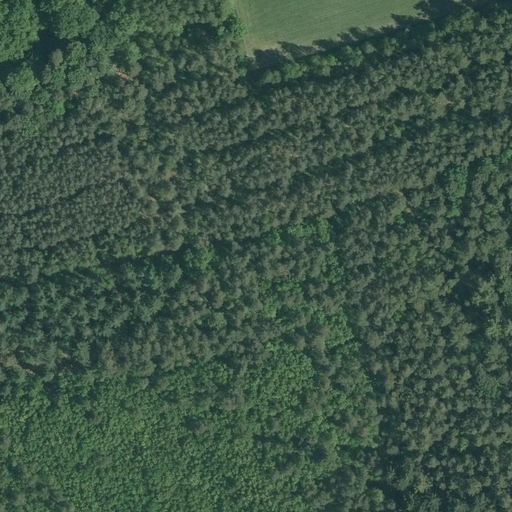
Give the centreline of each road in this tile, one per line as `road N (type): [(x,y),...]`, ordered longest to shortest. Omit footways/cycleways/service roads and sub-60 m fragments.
road 1 (track): [(133,78),(139,116),(195,254),(511,155)]
road 2 (track): [(0,399),(294,351),(346,338),(361,325)]
road 3 (track): [(195,254),(0,272)]
road 4 (track): [(405,511),(361,325)]
